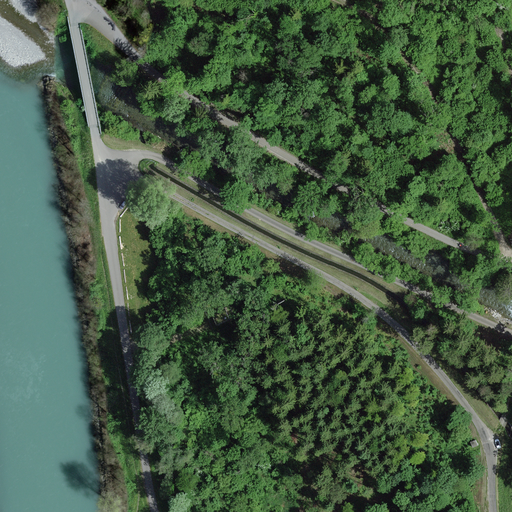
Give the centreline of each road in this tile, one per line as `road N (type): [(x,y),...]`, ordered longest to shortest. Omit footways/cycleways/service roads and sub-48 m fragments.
road 1 (track): [(496,511),(490,447),(477,421),(395,325),(330,279),(100,157)]
road 2 (track): [(511,267),(331,182),(177,89),(93,14),(71,5)]
road 3 (track): [(511,332),(315,243),(159,157),(100,157)]
road 4 (unclassified): [(94,126),(154,511)]
road 5 (track): [(71,5),(94,126)]
